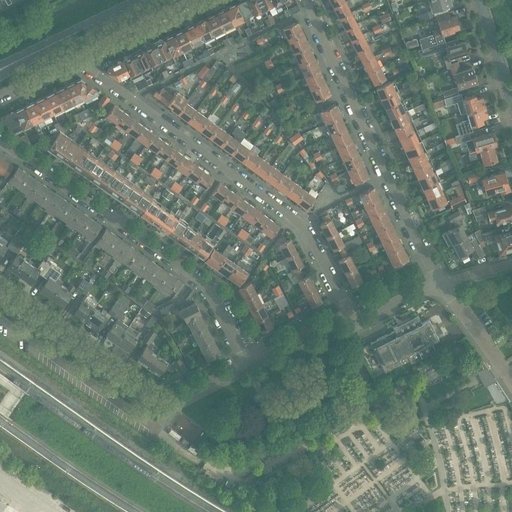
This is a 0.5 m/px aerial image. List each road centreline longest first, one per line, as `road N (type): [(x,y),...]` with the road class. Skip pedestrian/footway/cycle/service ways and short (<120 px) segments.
road 1 (residential): [(348,311),(304,228),(76,60)]
road 2 (residential): [(0,137),(208,286),(245,363)]
road 3 (residential): [(305,0),(441,283)]
road 4 (residential): [(165,412),(0,294)]
road 5 (secondary): [(0,71),(146,0)]
road 6 (residential): [(196,0),(76,60)]
road 7 (residential): [(441,283),(511,385)]
